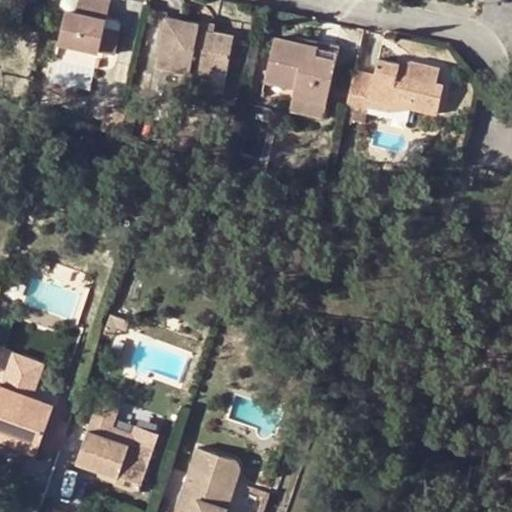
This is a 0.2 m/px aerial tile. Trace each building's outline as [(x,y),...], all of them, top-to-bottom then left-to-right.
[(0,0),(0,6),(25,11),(27,0),(0,0)] [(66,7),(60,40),(116,51),(121,28),(106,25),(108,16),(110,0),(78,0),(76,9),(66,7)] [(66,7),(76,9),(78,0),(62,0),(62,7),(66,7)] [(167,14),(157,64),(191,71),(193,62),(213,66),(228,69),(235,34),(214,31),(200,28),(201,21),(167,14)] [(106,25),(121,28),(122,22),(119,18),(108,16),(106,25)] [(216,21),(201,18),(201,21),(200,28),(214,31),(216,21)] [(294,95),(328,102),(338,57),(312,51),(313,43),(276,36),(267,78),(295,84),(294,95)] [(312,51),(338,57),(339,49),(313,43),(312,51)] [(375,74),(354,70),(347,107),(367,111),(368,105),(370,98),(392,101),(394,93),(412,97),(411,106),(437,112),(444,81),(437,80),(439,65),(413,60),(412,65),(400,63),(378,59),(375,74)] [(193,62),(191,71),(212,74),(213,66),(193,62)] [(295,84),(267,78),(265,89),(294,95),(295,84)] [(368,105),(392,110),(411,106),(412,97),(394,93),(392,101),(370,98),(368,105)] [(324,116),(328,102),(294,95),(291,109),(324,116)] [(109,316),(103,334),(112,337),(114,331),(124,334),(128,323),(109,316)] [(5,386),(25,392),(27,383),(7,377),(5,386)] [(0,384),(0,428),(41,442),(54,403),(25,392),(5,386),(0,384)] [(115,426),(111,437),(132,444),(136,433),(115,426)] [(0,429),(0,439),(37,452),(41,442),(0,428),(0,429)] [(118,474),(117,481),(140,489),(152,451),(132,444),(111,437),(88,429),(77,460),(98,467),(118,474)] [(225,511),(241,467),(239,459),(198,445),(176,509),(184,511),(225,511)] [(98,467),(95,474),(117,481),(118,474),(98,467)]
